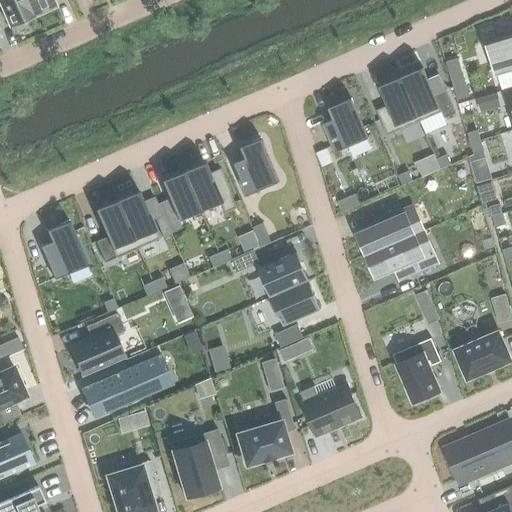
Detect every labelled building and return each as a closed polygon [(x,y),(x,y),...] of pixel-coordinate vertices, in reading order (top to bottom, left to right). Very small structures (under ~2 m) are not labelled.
[(0,0),(0,7),(9,28),(34,17),(33,16),(32,16),(25,0),(0,0)] [(25,0),(32,16),(33,16),(56,6),(53,0),(25,0)] [(511,33),(484,41),(494,77),(511,71),(511,33)] [(456,58),(445,62),(456,100),(468,97),(456,58)] [(422,68),(400,77),(419,121),(441,112),(443,118),(455,113),(445,90),(434,95),(422,68)] [(386,106),(375,110),(386,135),(419,121),(400,77),(379,87),(378,87),(386,106)] [(496,93),(476,99),(479,110),(499,104),(496,93)] [(323,124),(335,153),(370,138),(352,98),(330,108),(334,119),(323,124)] [(466,134),(469,143),(479,140),(476,131),(466,134)] [(279,182),(259,138),(237,148),(241,159),(230,164),(245,197),(279,182)] [(472,153),(482,150),(479,140),(469,143),(472,153)] [(446,154),(436,159),(440,169),(450,164),(446,154)] [(204,162),(182,171),(199,211),(219,203),(223,214),(237,208),(219,168),(209,173),(204,162)] [(182,171),(160,181),(172,210),(161,215),(169,233),(181,229),(177,221),(199,211),(182,171)] [(407,171),(397,175),(401,185),(412,181),(407,171)] [(137,249),(159,239),(138,191),(116,200),(137,249)] [(355,194),(336,202),(340,212),(359,204),(355,194)] [(105,237),(94,241),(104,263),(137,249),(116,200),(94,210),(105,237)] [(383,224),(359,234),(367,253),(365,254),(366,257),(415,236),(405,214),(399,217),(393,203),(371,213),(375,222),(381,220),(383,224)] [(491,217),(501,214),(498,204),(488,207),(491,217)] [(494,227),(504,224),(501,214),(491,217),(494,227)] [(53,279),(87,265),(68,221),(45,230),(50,242),(39,246),(53,279)] [(262,223),(252,227),(261,246),(270,242),(262,223)] [(415,236),(366,257),(374,276),(399,266),(401,272),(397,274),(401,283),(442,265),(442,264),(440,265),(434,251),(423,256),(415,237),(415,236)] [(511,247),(502,250),(505,261),(511,258),(511,247)] [(226,249),(216,253),(221,263),(230,259),(226,249)] [(253,250),(231,259),(237,272),(259,262),(253,250)] [(211,267),(221,263),(216,253),(207,257),(211,267)] [(296,253),(259,269),(270,295),(269,295),(270,297),(309,280),(308,278),(307,279),(296,253)] [(160,278),(150,282),(155,292),(164,288),(160,278)] [(270,297),(267,298),(276,318),(279,316),(283,325),(284,324),(319,309),(320,309),(318,305),(309,283),(310,282),(309,280),(270,297)] [(145,296),(155,292),(150,282),(141,286),(145,296)] [(181,295),(178,287),(164,293),(167,301),(181,295)] [(427,289),(415,295),(422,309),(433,304),(427,289)] [(508,305),(505,294),(491,299),(494,309),(508,305)] [(106,313),(116,308),(112,298),(102,303),(106,313)] [(27,311),(0,318),(0,330),(30,322),(27,311)] [(97,336),(69,348),(81,374),(122,356),(113,336),(124,331),(116,313),(92,323),(97,336)] [(297,324),(274,334),(280,347),(292,342),(302,338),(297,324)] [(78,326),(56,330),(58,342),(80,339),(78,326)] [(498,331),(454,350),(467,380),(511,360),(498,331)] [(17,337),(0,344),(0,358),(22,349),(17,337)] [(431,338),(392,355),(413,403),(440,391),(429,366),(441,361),(431,338)] [(293,344),(279,351),(284,362),(298,356),(293,344)] [(157,355),(81,387),(94,418),(108,412),(105,406),(144,389),(147,395),(170,385),(157,355)] [(0,424),(3,423),(0,416),(0,406),(25,396),(12,367),(0,372),(0,424)] [(280,377),(266,381),(270,391),(283,387),(280,377)] [(314,386),(297,393),(316,436),(361,417),(347,385),(318,397),(314,386)] [(273,403),(279,422),(236,435),(245,465),(260,461),(261,462),(274,457),(289,452),(283,433),(295,429),(286,401),(285,399),(273,403)] [(144,411),(132,414),(136,428),(148,425),(144,411)] [(458,480),(511,456),(511,425),(510,422),(445,450),(458,480)] [(216,429),(169,444),(185,497),(217,487),(209,461),(225,456),(216,429)] [(0,478),(33,464),(20,432),(0,440),(0,478)] [(138,468),(108,477),(118,511),(152,511),(146,491),(157,487),(149,460),(137,464),(138,468)] [(496,508),(486,511),(511,511),(511,484),(490,494),(496,508)] [(37,486),(0,502),(0,511),(37,511),(35,506),(44,502),(37,486)]
